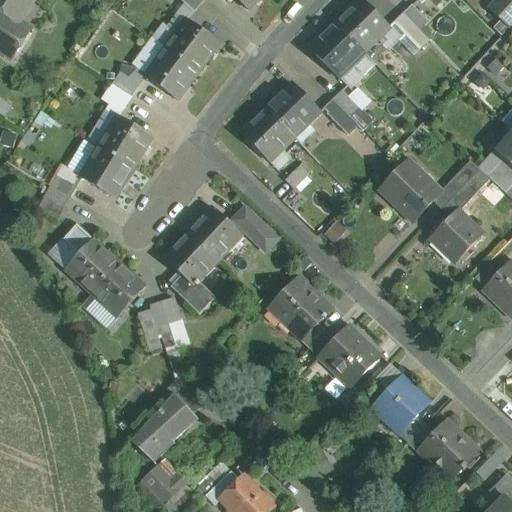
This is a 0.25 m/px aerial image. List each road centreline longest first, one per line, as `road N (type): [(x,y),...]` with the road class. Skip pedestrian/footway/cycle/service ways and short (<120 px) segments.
road 1 (residential): [(511,437),(199,138)]
road 2 (residential): [(199,138),(308,0)]
